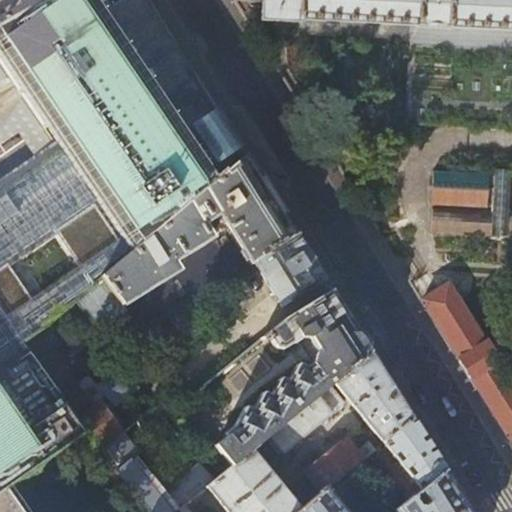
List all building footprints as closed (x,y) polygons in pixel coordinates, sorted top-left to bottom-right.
[(0,0),(0,25),(44,0),(0,0)] [(98,6),(94,0),(44,0),(0,25),(0,65),(57,143),(0,180),(0,490),(85,431),(77,420),(22,343),(36,331),(75,299),(101,277),(248,155),(234,131),(224,115),(190,140),(137,62),(98,6)] [(511,0),(233,0),(245,19),(262,19),(262,21),(302,22),(302,20),(418,26),(418,28),(452,30),(452,28),(511,30),(511,53),(413,48),(409,121),(511,126),(511,0)] [(389,78),(383,78),(382,86),(392,86),(392,78),(389,78)] [(152,344),(159,338),(163,349),(158,352),(167,364),(204,334),(185,304),(253,262),(297,233),(268,187),(248,155),(101,277),(122,304),(123,304),(128,310),(127,311),(152,344)] [(511,237),(511,212),(510,213),(511,178),(511,172),(495,171),(492,212),(432,209),(431,233),(511,237)] [(488,207),(490,175),(434,172),(433,204),(488,207)] [(312,257),(297,233),(253,262),(282,308),(326,280),(312,257)] [(101,277),(75,299),(100,332),(127,311),(128,310),(123,304),(122,304),(101,277)] [(511,387),(498,365),(499,365),(487,347),(447,284),(422,301),(511,445),(511,387)] [(333,383),(372,353),(355,325),(333,290),(288,318),(260,340),(263,343),(268,340),(274,350),(281,351),(296,342),(312,365),(307,369),(300,365),(299,365),(297,365),(296,366),(288,381),(283,379),(281,378),(280,379),(279,379),(270,396),(265,393),(263,393),(262,394),(261,395),(253,410),(248,408),(247,407),(245,408),(243,409),(243,410),(234,425),(224,434),(226,436),(215,445),(232,467),(251,451),(264,440),(329,386),(333,383)] [(121,359),(93,382),(87,375),(77,385),(65,368),(69,364),(70,359),(68,356),(63,356),(58,360),(36,331),(22,343),(77,420),(100,401),(103,405),(108,401),(114,407),(138,388),(160,370),(149,357),(133,371),(121,359)] [(388,379),(372,353),(333,383),(383,442),(413,418),(388,379)] [(343,403),(329,386),(264,440),(278,457),(343,403)] [(147,511),(174,511),(160,494),(131,460),(148,447),(136,421),(121,432),(103,405),(100,401),(77,420),(85,431),(114,471),(147,511)] [(429,443),(413,418),(383,442),(417,484),(406,494),(409,499),(414,495),(420,491),(446,471),(429,443)] [(322,493),(327,488),(376,448),(370,442),(356,454),(344,441),(304,473),(322,493)] [(297,511),(301,510),(251,451),(232,467),(214,481),(206,488),(226,511),(297,511)] [(206,488),(214,481),(199,462),(191,468),(188,464),(163,484),(167,488),(160,494),(174,511),(176,511),(184,506),(206,488)] [(471,511),(462,497),(446,471),(420,491),(428,504),(422,508),(414,495),(409,499),(395,511),(346,511),(327,488),(322,493),(301,510),(297,511),(471,511)] [(12,511),(0,494),(0,511),(12,511)]
